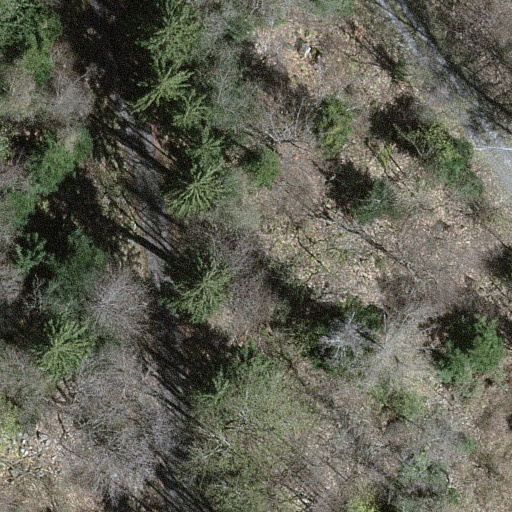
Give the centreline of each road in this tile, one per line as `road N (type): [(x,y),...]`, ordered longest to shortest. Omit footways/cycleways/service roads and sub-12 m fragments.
road 1 (unclassified): [(182,511),(181,380),(161,198),(107,0)]
road 2 (track): [(415,0),(511,148)]
